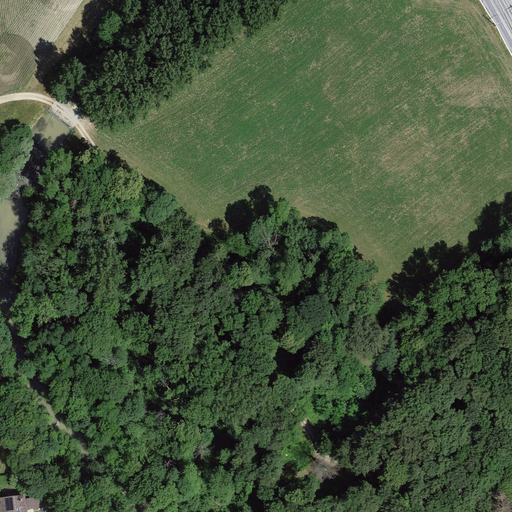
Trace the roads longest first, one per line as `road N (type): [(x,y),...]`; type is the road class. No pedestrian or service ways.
road 1 (track): [(77,124),(94,152),(190,249),(314,438),(330,454),(350,457),(369,433)]
road 2 (track): [(274,0),(150,87),(77,124)]
road 3 (track): [(41,101),(122,0)]
